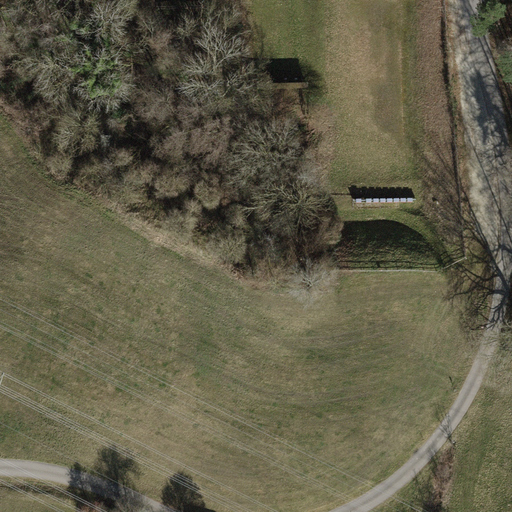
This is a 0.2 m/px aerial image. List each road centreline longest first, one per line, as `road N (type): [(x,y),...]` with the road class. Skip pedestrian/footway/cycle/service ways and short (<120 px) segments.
road 1 (unclassified): [(349,511),(396,482),(446,427),(482,365),(500,307),(511,204),(477,0)]
road 2 (unclassified): [(0,467),(65,475),(163,511)]
